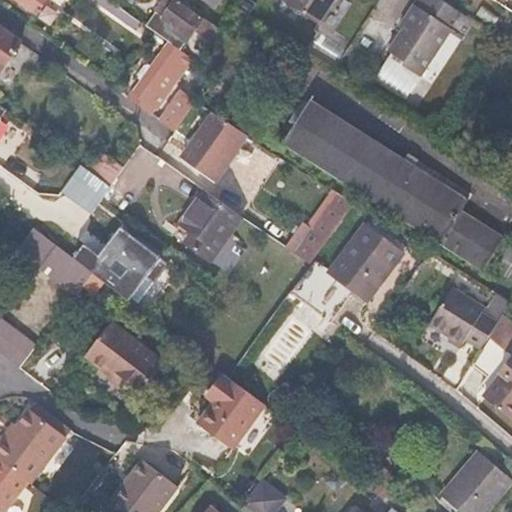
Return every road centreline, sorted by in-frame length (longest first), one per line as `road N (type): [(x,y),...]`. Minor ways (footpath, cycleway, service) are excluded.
road 1 (residential): [(0,386),(23,387),(111,431),(193,435)]
road 2 (residential): [(0,12),(159,128)]
